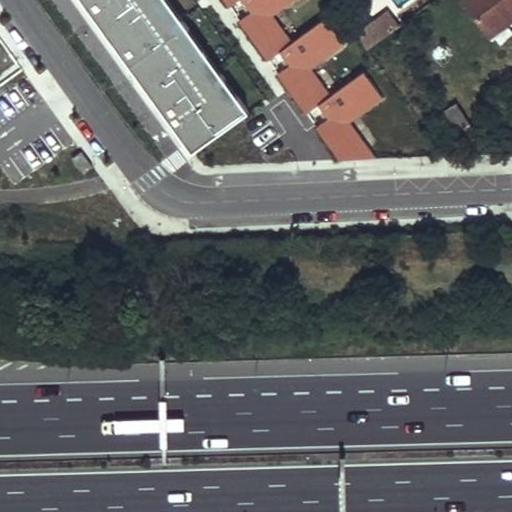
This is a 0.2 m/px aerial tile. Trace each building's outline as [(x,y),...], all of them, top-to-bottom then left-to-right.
[(250,112),(240,97),(232,103),(157,0),(84,0),(194,152),(250,112)] [(240,97),(169,0),(157,0),(232,103),(240,97)] [(341,160),(376,159),(351,123),(384,99),(365,73),(332,96),(313,69),(346,46),(326,19),(294,43),(274,16),(296,0),(225,0),(231,7),(240,0),(244,0),(253,12),(241,21),(269,60),(281,52),(292,66),(280,74),(308,114),(320,105),(330,119),(318,127),(341,160)] [(511,0),(464,0),(489,34),(511,17),(511,0)] [(511,17),(489,34),(493,39),(511,23),(511,17)] [(358,38),(367,51),(384,37),(374,25),(358,38)] [(45,158),(68,145),(63,135),(40,149),(45,158)]
